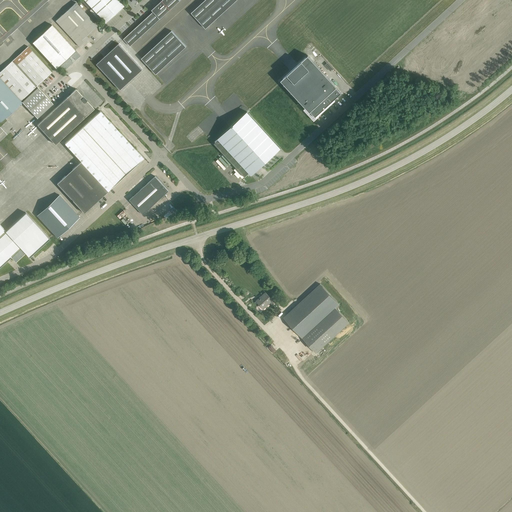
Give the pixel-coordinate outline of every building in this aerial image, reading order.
[(123,6),(117,0),(84,0),(105,23),(123,6)] [(134,29),(123,39),(130,46),(140,37),(150,28),(160,18),(170,9),(180,0),(162,0),(152,9),(152,10),(153,11),(144,20),(134,29)] [(204,0),(191,13),(205,28),(236,0),(204,0)] [(55,21),(79,47),(88,38),(86,36),(97,26),(75,2),(55,21)] [(51,25),(32,42),(56,68),(68,57),(70,57),(71,55),(75,51),(51,25)] [(141,58),(156,74),(186,46),(171,31),(141,58)] [(322,38),(318,43),(325,52),(330,47),(322,38)] [(323,63),(326,60),(311,43),(307,47),(323,63)] [(96,64),(120,90),(142,69),(119,44),(96,64)] [(28,46),(0,72),(0,77),(17,96),(15,98),(20,104),(22,102),(37,118),(53,104),(37,86),(52,72),(28,46)] [(335,67),(342,61),(331,48),(326,52),(335,62),(333,64),(335,67)] [(281,80),(302,103),(302,102),(315,116),(341,93),(328,79),(329,78),(308,55),(281,80)] [(341,74),(348,67),(343,62),(335,68),(341,74)] [(349,68),(342,74),(347,79),(353,73),(349,68)] [(17,96),(0,77),(0,121),(0,122),(20,104),(15,98),(17,96)] [(37,125),(55,144),(85,117),(94,109),(76,89),(67,98),(66,97),(37,125)] [(81,162),(108,191),(144,158),(100,111),(65,143),(81,161),(81,162)] [(233,125),(218,139),(214,143),(245,177),(245,176),(249,173),(251,175),(252,174),(279,148),(280,149),(280,148),(247,112),(233,125)] [(108,191),(81,162),(57,184),(84,213),(108,191)] [(129,200),(143,214),(158,201),(157,200),(167,191),(161,184),(162,183),(155,176),(129,200)] [(59,195),(37,215),(54,234),(57,238),(79,217),(59,195)] [(29,257),(44,244),(49,239),(26,213),(6,231),(0,224),(0,266),(11,257),(16,262),(25,253),(29,257)] [(320,284),(283,318),(301,337),(338,304),(320,284)] [(265,292),(256,301),(263,309),(272,300),(275,303),(277,301),(273,296),(271,298),(265,292)] [(302,338),(316,353),(349,323),(335,307),(302,338)]
